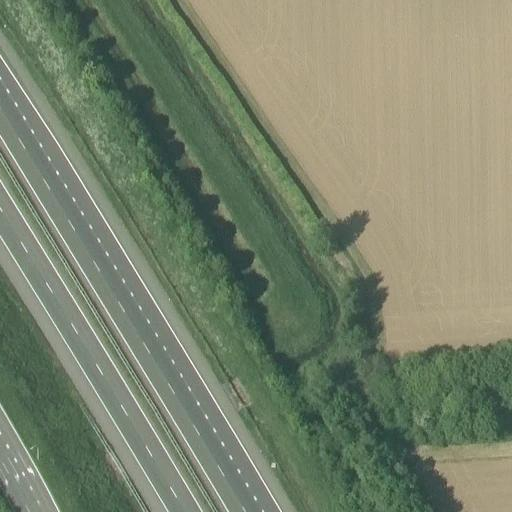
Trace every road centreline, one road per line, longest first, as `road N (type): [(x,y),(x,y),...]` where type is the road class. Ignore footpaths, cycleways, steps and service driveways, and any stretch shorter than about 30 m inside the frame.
road 1 (motorway): [(243,511),(0,108)]
road 2 (motorway): [(0,211),(185,511)]
